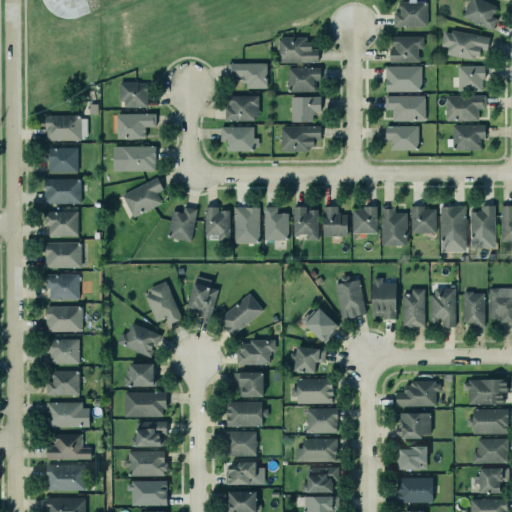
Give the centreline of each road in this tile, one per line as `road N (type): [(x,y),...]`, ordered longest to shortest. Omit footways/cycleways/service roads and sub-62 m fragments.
road 1 (residential): [(12,0),(19,511)]
road 2 (residential): [(186,172),(511,168)]
road 3 (residential): [(193,511),(193,351)]
road 4 (residential): [(362,511),(364,354)]
road 5 (residential): [(364,354),(511,354)]
road 6 (residential): [(350,25),(352,170)]
